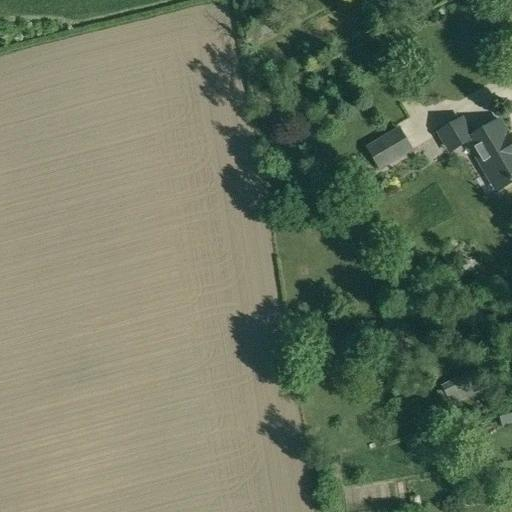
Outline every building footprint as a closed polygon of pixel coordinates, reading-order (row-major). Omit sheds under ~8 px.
[(376,0),(383,14),(388,24),(402,16),(393,0),(376,0)] [(268,22),(246,33),(252,43),(273,31),(268,22)] [(438,135),(446,148),(463,137),(467,144),(496,191),(511,181),(511,141),(500,121),(472,137),(462,120),(438,135)] [(367,147),(379,171),(413,151),(399,128),(367,147)] [(411,338),(403,325),(384,337),(392,350),(411,338)] [(472,374),(443,388),(452,406),(481,392),(472,374)] [(410,506),(420,505),(418,495),(409,497),(410,506)]
